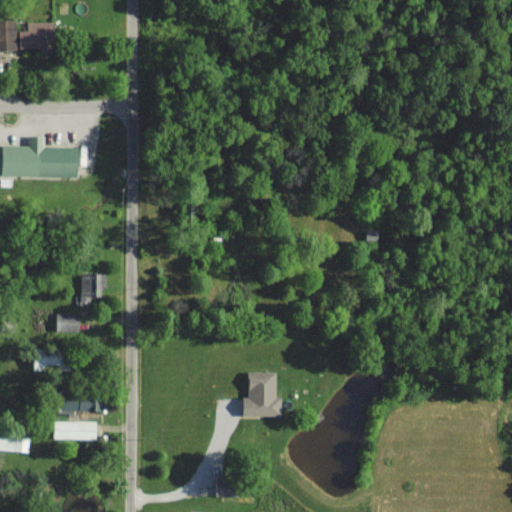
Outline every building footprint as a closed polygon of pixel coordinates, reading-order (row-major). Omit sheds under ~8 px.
[(0,48),(41,48),(41,52),(55,52),(54,21),(26,22),(27,30),(16,30),(16,19),(0,19),(0,48)] [(1,144),(0,175),(77,176),(77,146),(43,146),(43,135),(28,135),(27,145),(1,144)] [(80,299),(102,300),(102,273),(80,273),(80,299)] [(55,330),(77,331),(78,313),(55,312),(55,330)] [(66,350),(33,351),(33,371),(67,370),(66,350)] [(275,371),(247,371),(247,397),(242,397),(242,415),(281,415),(281,397),(275,397),(275,371)] [(61,412),(104,410),(104,393),(60,394),(61,412)] [(96,421),(53,420),(53,438),(95,439),(96,421)] [(0,449),(28,451),(28,436),(0,434),(0,449)]
